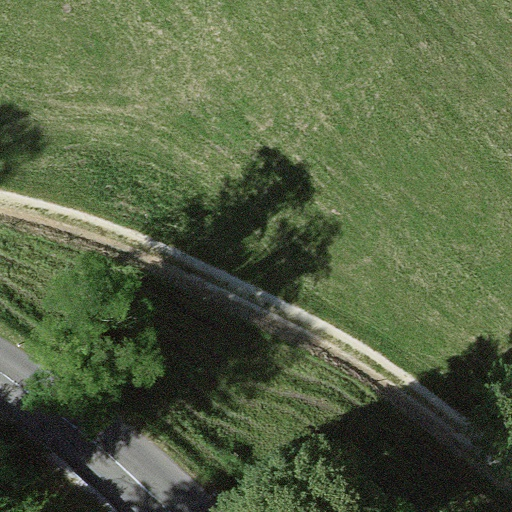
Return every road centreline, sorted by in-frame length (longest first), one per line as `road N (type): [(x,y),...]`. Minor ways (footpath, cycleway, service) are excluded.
road 1 (track): [(0,204),(78,219),(351,350),(511,467)]
road 2 (tertiary): [(174,511),(0,372)]
